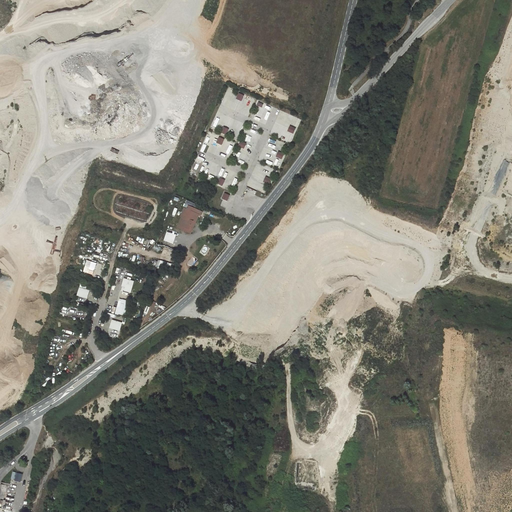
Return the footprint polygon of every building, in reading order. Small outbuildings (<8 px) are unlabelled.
[(224,99),(231,103),(234,97),(227,93),(224,99)] [(221,108),(229,111),(232,104),(224,101),(221,108)] [(279,116),(275,121),(286,129),(290,124),(279,116)] [(290,119),(288,124),(296,127),(298,122),(290,119)] [(279,125),(275,133),(282,137),(286,128),(279,125)] [(213,138),(208,136),(203,148),(207,150),(213,138)] [(275,140),(272,147),(279,150),(282,143),(275,140)] [(213,153),(220,156),(223,148),(216,145),(213,153)] [(245,193),(253,197),(256,191),(247,187),(245,193)] [(202,212),(187,206),(186,208),(183,207),(180,214),(182,215),(178,224),(191,229),(194,221),(196,222),(200,215),(201,215),(202,212)] [(192,233),(196,222),(194,221),(191,229),(178,224),(177,226),(192,233)] [(174,247),(177,237),(165,233),(162,244),(174,247)] [(157,259),(155,266),(172,270),(173,263),(157,259)] [(134,280),(124,277),(123,283),(127,284),(126,286),(125,289),(131,291),(134,280)] [(83,293),(88,295),(90,289),(80,287),(78,294),(82,295),(83,293)] [(130,301),(120,298),(116,313),(126,316),(130,301)] [(123,322),(113,319),(111,324),(117,326),(116,328),(120,329),(123,322)] [(12,480),(22,482),(23,474),(14,472),(12,480)]
